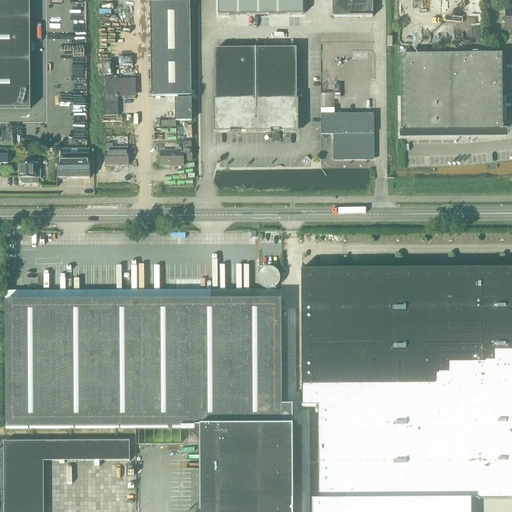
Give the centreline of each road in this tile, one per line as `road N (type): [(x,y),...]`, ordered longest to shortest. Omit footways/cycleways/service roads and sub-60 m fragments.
road 1 (tertiary): [(0,217),(511,213)]
road 2 (unknown): [(44,0),(39,116),(0,119)]
